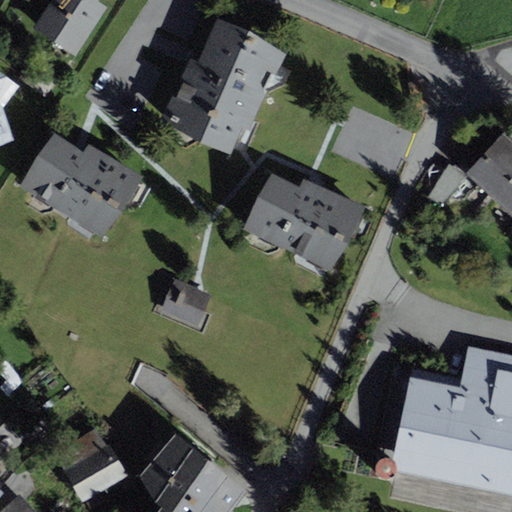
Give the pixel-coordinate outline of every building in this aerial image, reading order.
[(97,0),(51,0),(34,28),(76,55),(107,6),(97,0)] [(191,57),(161,120),(230,153),(243,126),(250,130),(287,52),(217,19),(199,58),(197,60),(191,57)] [(0,145),(14,140),(3,107),(20,86),(0,70),(0,145)] [(467,173),(492,197),(511,175),(511,138),(505,132),(467,173)] [(20,187),(102,238),(142,176),(89,143),(84,151),(80,149),(54,133),(20,187)] [(454,195),(467,166),(448,159),(436,187),(454,195)] [(271,173),(244,229),(331,272),(363,207),(316,184),(304,178),(300,187),(271,173)] [(511,175),(492,197),(511,215),(511,175)] [(175,279),(161,309),(198,325),(212,295),(196,288),(175,279)] [(511,355),(468,346),(461,380),(411,369),(390,471),(511,496),(511,355)] [(96,428),(53,453),(81,502),(128,476),(109,443),(105,445),(96,428)] [(160,506),(155,511),(230,511),(246,491),(172,431),(140,474),(155,502),(160,506)] [(0,511),(35,511),(19,494),(0,511)]
